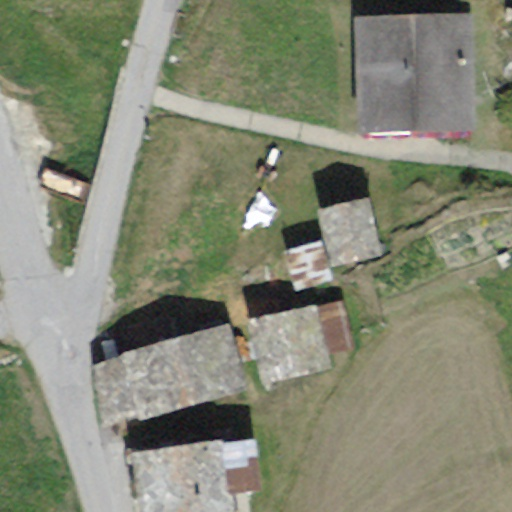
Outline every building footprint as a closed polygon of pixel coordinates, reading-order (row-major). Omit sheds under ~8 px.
[(354,20),(355,125),(469,124),(468,19),(354,20)] [(363,197),(307,214),(317,245),(323,264),(379,246),(363,197)] [(317,245),(288,254),(297,283),(326,274),(323,264),(317,245)] [(299,313),(243,327),(256,379),(312,366),(299,313)] [(217,326),(110,352),(125,415),(232,389),(217,326)] [(132,460),(135,511),(221,511),(218,455),(132,460)]
